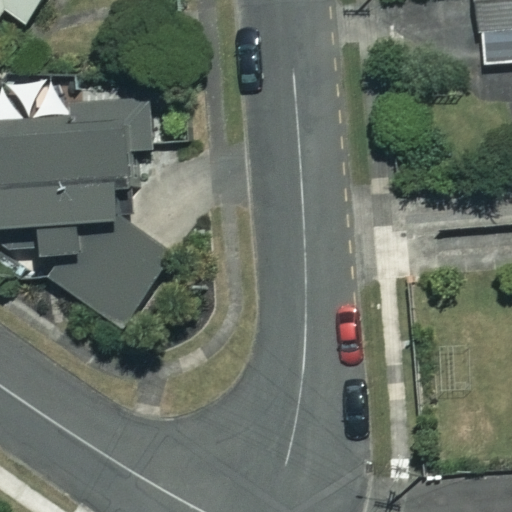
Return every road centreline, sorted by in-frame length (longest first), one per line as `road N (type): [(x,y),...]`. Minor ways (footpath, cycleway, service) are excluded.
road 1 (residential): [(286,0),(306,352),(296,430),(268,511)]
road 2 (residential): [(206,511),(0,385)]
